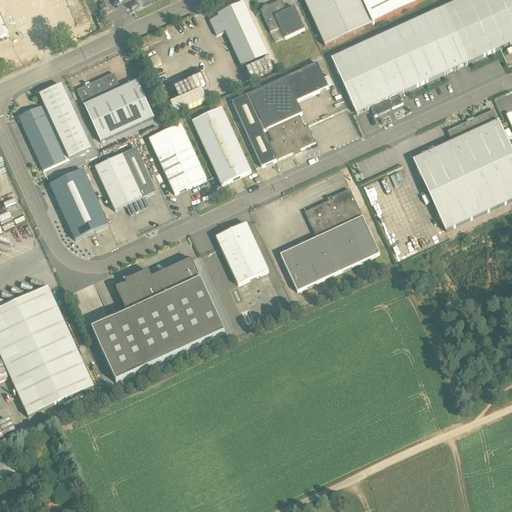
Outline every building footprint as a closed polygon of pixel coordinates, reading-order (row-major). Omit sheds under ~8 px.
[(425,2),(424,0),(303,0),(325,48),(425,2)] [(511,44),(511,0),(463,0),(445,9),(332,61),(357,115),(371,109),(375,118),(403,105),(399,96),(470,64),(511,44)] [(295,8),(287,12),(282,1),(261,11),(271,34),(280,30),(285,40),(305,31),(295,8)] [(268,57),(244,4),(218,16),(219,18),(210,22),(217,38),(226,34),(234,52),(242,69),(268,57)] [(299,116),(302,114),(297,103),(334,87),(329,77),(324,79),(317,65),(286,79),(249,96),(232,103),(262,169),(277,162),(264,133),(268,131),(274,143),(271,144),(279,162),(316,145),(308,127),(304,128),(299,116)] [(154,119),(137,82),(121,90),(114,75),(77,92),(85,107),(101,144),(154,119)] [(62,87),(40,97),(45,107),(19,119),(44,172),(91,151),(62,87)] [(222,110),(193,123),(222,187),(252,174),(222,110)] [(511,152),(494,112),(474,121),(473,119),(467,122),(468,123),(448,133),(453,143),(486,214),(511,202),(511,152)] [(190,146),(181,127),(150,141),(159,160),(175,196),(207,182),(190,146)] [(453,143),(427,155),(426,152),(422,154),(423,157),(413,162),(445,233),(486,214),(453,143)] [(136,150),(123,157),(95,169),(115,213),(127,208),(131,217),(149,208),(145,199),(156,194),(136,150)] [(83,172),(50,187),(76,242),(109,227),(83,172)] [(380,255),(350,191),(332,200),(333,201),(305,214),(317,240),(281,257),(297,293),(380,255)] [(246,225),(216,239),(239,287),(269,273),(246,225)] [(402,259),(424,249),(420,240),(398,250),(402,259)] [(192,262),(152,280),(149,273),(132,281),(130,281),(128,282),(126,282),(126,283),(127,283),(127,287),(125,287),(124,287),(122,288),(121,288),(117,290),(128,315),(92,331),(117,384),(225,335),(192,262)] [(49,289),(0,311),(0,356),(29,419),(94,389),(49,289)] [(120,313),(109,318),(110,321),(121,316),(120,313)] [(15,406),(21,420),(17,422),(21,432),(29,429),(19,404),(15,406)] [(0,481),(14,475),(7,458),(0,461),(0,481)] [(55,495),(43,500),(48,511),(60,506),(55,495)]
